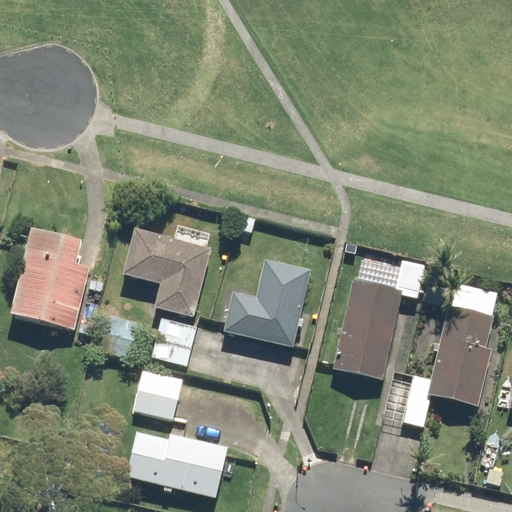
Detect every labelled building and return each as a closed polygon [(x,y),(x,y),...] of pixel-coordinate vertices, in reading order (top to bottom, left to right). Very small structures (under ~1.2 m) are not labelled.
[(254,235),(269,239),(272,225),(244,219),(239,241),(252,244),(254,235)] [(77,269),(83,242),(34,230),(12,319),(75,334),(90,272),(77,269)] [(138,231),(125,280),(161,290),(156,312),(196,322),(214,251),(138,231)] [(430,266),(365,249),(333,367),(383,380),(405,296),(421,301),(430,266)] [(312,273),(267,263),(259,300),(234,295),(224,338),(294,354),(312,273)] [(461,290),(456,312),(495,319),(499,297),(461,290)] [(489,353),(495,319),(456,312),(448,310),(434,383),(413,379),(404,427),(425,431),(431,400),(482,409),(492,354),(489,353)] [(144,327),(109,318),(99,355),(134,365),(144,327)] [(198,329),(165,322),(157,362),(190,369),(198,329)] [(184,383),(143,375),(135,416),(176,424),(184,383)] [(171,439),(170,443),(139,436),(129,483),(217,502),(228,451),(171,439)]
